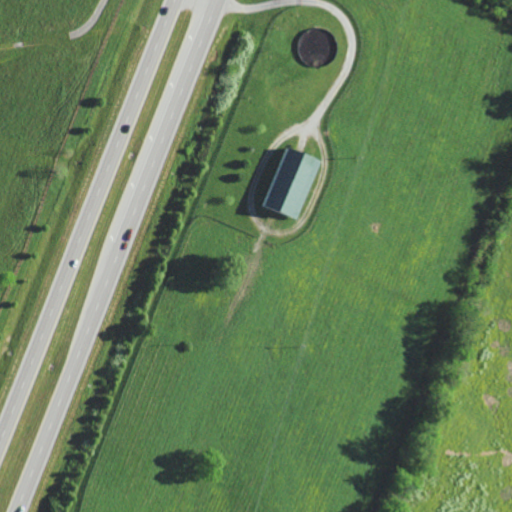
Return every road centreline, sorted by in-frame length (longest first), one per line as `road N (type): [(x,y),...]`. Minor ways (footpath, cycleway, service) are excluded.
road 1 (trunk): [(15,511),(216,0)]
road 2 (trunk): [(172,0),(0,440)]
